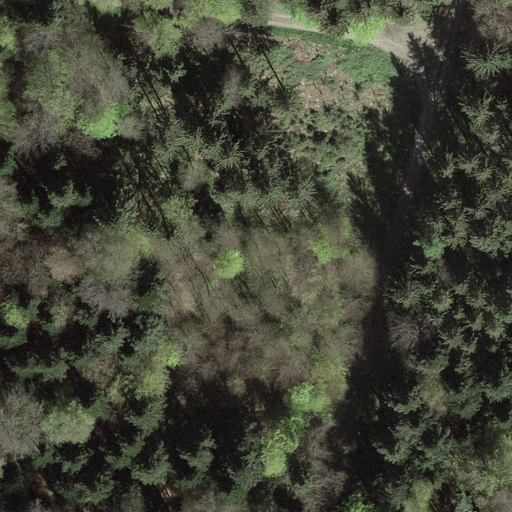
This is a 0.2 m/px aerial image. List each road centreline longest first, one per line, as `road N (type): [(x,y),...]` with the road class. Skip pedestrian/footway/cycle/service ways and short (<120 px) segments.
road 1 (track): [(461,0),(314,511)]
road 2 (track): [(71,0),(273,12),(443,67)]
